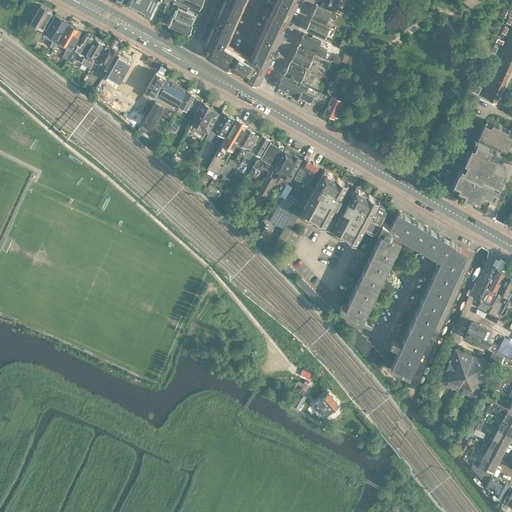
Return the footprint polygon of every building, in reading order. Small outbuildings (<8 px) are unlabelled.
[(128,0),(127,4),(139,10),(138,10),(138,11),(141,12),(151,17),(158,0),(162,0),(167,2),(167,0),(128,0)] [(176,0),(198,10),(202,0),(176,0)] [(224,0),(203,49),(205,50),(205,51),(256,81),(256,80),(258,81),(296,0),(224,0)] [(325,0),(322,0),(320,5),(335,12),(338,6),(336,5),(335,5),(325,0)] [(168,23),(188,32),(192,23),(194,19),(197,12),(173,1),(168,13),(172,14),(168,23)] [(32,21),(29,25),(35,29),(38,25),(40,26),(33,38),(37,41),(44,28),(43,27),(52,11),(48,9),(41,5),(31,21),(32,21)] [(311,16),(325,23),(330,12),(316,5),(311,16)] [(45,30),(43,35),(52,40),(50,45),(54,47),(57,43),(59,38),(58,37),(67,20),(55,13),(45,30)] [(305,28),(323,37),(328,26),(310,18),(305,28)] [(61,39),(58,43),(65,47),(67,44),(68,45),(62,55),(64,56),(63,58),(66,60),(67,58),(74,47),(71,46),(80,31),(77,29),(77,28),(76,27),(76,25),(73,23),(70,23),(69,23),(60,39),(61,39)] [(348,28),(345,34),(350,36),(353,30),(348,28)] [(81,59),(90,65),(104,41),(95,36),(88,32),(85,33),(79,44),(77,42),(73,49),(68,57),(73,60),(78,51),(84,55),(81,59)] [(297,44),(323,56),(326,49),(318,45),(321,40),(303,32),(297,44)] [(342,39),(339,46),(344,48),(348,41),(342,39)] [(93,69),(97,61),(100,63),(97,68),(105,72),(108,67),(112,61),(117,52),(118,50),(118,49),(110,45),(106,43),(102,51),(100,49),(94,59),(89,67),(88,69),(92,72),(93,70),(93,69)] [(511,48),(505,46),(501,56),(511,61),(511,48)] [(291,59),(316,71),(319,66),(309,62),(313,54),(296,47),(291,59)] [(105,72),(120,81),(133,58),(118,50),(117,52),(112,61),(108,67),(105,72)] [(345,53),(342,60),(349,63),(352,56),(345,53)] [(511,61),(501,56),(496,66),(510,72),(511,67),(511,61)] [(133,58),(120,81),(144,93),(156,70),(133,58)] [(289,62),(284,73),(300,80),(305,69),(289,62)] [(496,66),(492,76),(505,82),(510,72),(496,66)] [(156,71),(142,95),(152,101),(166,77),(156,71)] [(327,94),(318,90),(308,85),(284,74),(278,86),(293,93),(293,94),(302,98),(304,98),(304,99),(305,101),(308,102),(310,102),(311,102),(313,98),(320,102),(324,101),(327,94)] [(492,76),(487,86),(501,92),(505,82),(492,76)] [(167,78),(158,94),(156,98),(165,103),(161,111),(171,117),(186,89),(184,87),(178,83),(170,79),(167,78)] [(476,84),(473,91),(478,94),(481,87),(476,84)] [(501,92),(487,86),(482,96),(496,102),(501,92)] [(185,108),(184,110),(188,112),(189,110),(194,113),(202,98),(195,94),(195,93),(187,89),(179,104),(185,108)] [(331,115),(333,116),(334,116),(334,114),(338,116),(342,107),(338,105),(341,100),(332,95),(324,111),(331,115)] [(160,103),(155,100),(142,122),(150,127),(159,111),(156,110),(160,103)] [(200,137),(198,140),(199,141),(201,138),(202,138),(217,111),(211,107),(212,105),(211,105),(212,103),(206,100),(205,101),(204,100),(187,129),(200,137)] [(234,116),(222,109),(209,130),(220,136),(214,145),(218,147),(230,127),(228,126),(234,116)] [(230,127),(218,147),(212,158),(207,167),(218,173),(226,157),(247,123),(236,117),(230,127)] [(464,165),(461,164),(452,184),(465,190),(463,195),(478,202),(482,193),(484,192),(493,196),(506,168),(494,162),(498,154),(497,153),(500,147),(506,150),(511,136),(511,131),(486,119),(477,138),(464,165)] [(171,120),(167,129),(174,133),(179,125),(171,120)] [(235,160),(240,163),(244,155),(253,140),(254,141),(258,133),(260,131),(247,124),(238,141),(236,144),(243,148),(244,145),(246,146),(244,149),(240,150),(235,160)] [(269,137),(262,133),(261,135),(258,133),(254,141),(253,140),(244,155),(249,158),(252,153),(258,156),(260,153),(269,137)] [(253,165),(248,173),(254,176),(256,173),(254,172),(257,167),(260,169),(263,166),(269,169),(283,145),(282,144),(282,143),(276,140),(271,137),(260,156),(258,160),(257,159),(253,165)] [(281,172),(278,177),(286,182),(301,156),(300,156),(300,154),(295,151),(294,152),(293,151),(292,152),(290,150),(290,148),(287,147),(285,148),(284,147),(273,167),(281,172)] [(281,207),(277,205),(269,219),(283,227),(304,191),(308,183),(318,165),(317,165),(316,163),(313,162),(311,162),(309,161),(310,159),(304,156),(295,173),(292,179),(289,184),(292,186),(284,200),(285,201),(281,207)] [(194,160),(188,171),(193,174),(199,163),(194,160)] [(255,195),(261,198),(263,195),(266,196),(276,179),(270,175),(273,172),(269,169),(266,173),(267,173),(256,191),(257,191),(255,195)] [(303,209),(326,222),(335,204),(336,204),(336,203),(333,202),(336,197),(338,194),(341,195),(341,194),(347,182),(346,182),(337,177),(336,176),(336,177),(333,175),(331,173),(329,172),(327,172),(324,170),(325,170),(324,170),(303,209)] [(366,223),(374,228),(386,206),(385,206),(385,207),(376,202),(375,205),(370,202),(373,197),(368,194),(368,193),(368,194),(356,187),(355,187),(349,199),(348,198),(348,199),(351,201),(349,205),(346,209),(344,207),(343,208),(344,208),(334,226),(357,239),(366,223)] [(341,303),(339,308),(346,311),(345,314),(361,322),(402,236),(412,242),(410,245),(415,248),(417,244),(428,251),(435,255),(443,259),(398,358),(395,357),(390,367),(409,376),(467,250),(455,243),(455,242),(445,236),(429,227),(427,230),(424,228),(425,225),(416,220),(414,223),(410,221),(412,218),(403,212),(401,215),(398,213),(399,210),(398,209),(389,225),(382,221),(382,220),(378,229),(384,232),(365,272),(348,306),(341,303)] [(264,222),(257,233),(262,236),(267,227),(265,226),(267,223),(264,222)] [(477,306),(489,311),(492,305),(491,304),(506,272),(495,266),(480,299),(480,300),(477,306)] [(492,305),(489,311),(488,312),(497,316),(499,313),(511,288),(511,275),(507,273),(498,289),(499,290),(492,305)] [(511,288),(499,313),(502,314),(503,315),(508,304),(511,305),(511,288)] [(466,331),(464,336),(491,349),(494,344),(489,341),(487,340),(492,331),(470,320),(465,331),(466,331)] [(352,340),(356,345),(361,334),(362,332),(357,329),(352,340)] [(356,345),(360,350),(366,339),(367,337),(361,334),(356,345)] [(360,350),(365,355),(370,344),(371,342),(366,339),(360,350)] [(365,355),(369,360),(374,349),(375,347),(370,344),(365,355)] [(440,382),(474,397),(488,363),(454,348),(449,361),(448,360),(443,372),(444,373),(440,382)] [(369,360),(373,364),(373,365),(378,355),(378,354),(380,352),(374,349),(369,360)] [(486,360),(497,366),(502,357),(491,351),(486,360)] [(373,365),(378,369),(378,370),(384,357),(378,354),(378,355),(373,365)] [(302,369),(300,374),(311,379),(313,373),(302,369)] [(311,382),(305,379),(293,404),(298,408),(305,396),(304,395),(311,382)] [(339,404),(329,392),(321,398),(320,397),(314,403),(324,415),(330,409),(331,410),(339,404)] [(505,414),(502,420),(511,424),(511,413),(500,407),(498,410),(505,414)] [(511,424),(502,420),(497,429),(511,436),(511,433),(511,424)] [(497,429),(492,438),(506,445),(511,436),(497,429)] [(490,436),(485,445),(501,454),(506,445),(492,438),(490,436)] [(485,451),(483,456),(496,463),(501,454),(485,445),(482,444),(480,448),(485,451)] [(496,463),(483,456),(480,461),(475,459),(470,467),(484,482),(491,472),(492,472),(496,463)] [(491,475),(485,486),(493,492),(499,480),(491,475)] [(499,480),(493,492),(502,497),(509,484),(500,479),(499,480)] [(507,503),(511,505),(511,485),(505,497),(501,504),(505,509),(507,503)]
